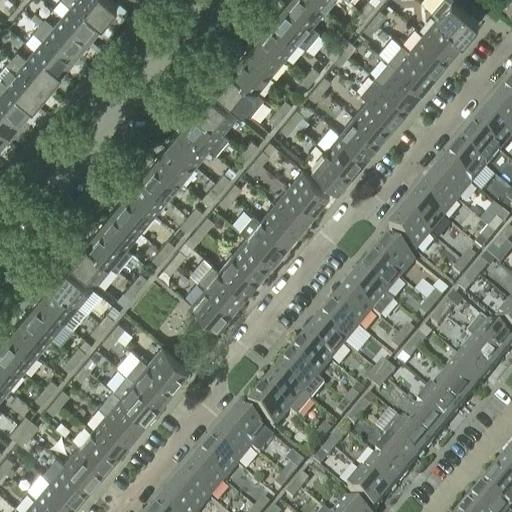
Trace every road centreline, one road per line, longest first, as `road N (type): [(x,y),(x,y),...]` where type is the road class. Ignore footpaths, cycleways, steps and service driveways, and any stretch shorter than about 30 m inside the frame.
road 1 (residential): [(114,511),(348,217),(372,205),(511,40)]
road 2 (residential): [(0,260),(207,0)]
road 3 (residential): [(430,511),(511,412)]
